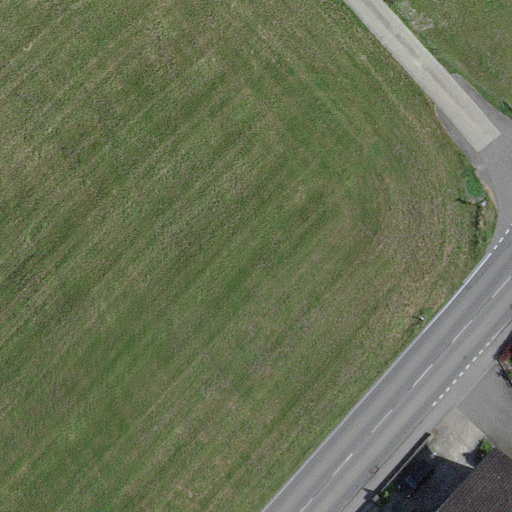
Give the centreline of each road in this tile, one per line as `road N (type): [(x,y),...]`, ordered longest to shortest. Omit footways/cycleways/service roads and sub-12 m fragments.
road 1 (tertiary): [(511,277),(302,511)]
road 2 (track): [(511,173),(357,0)]
